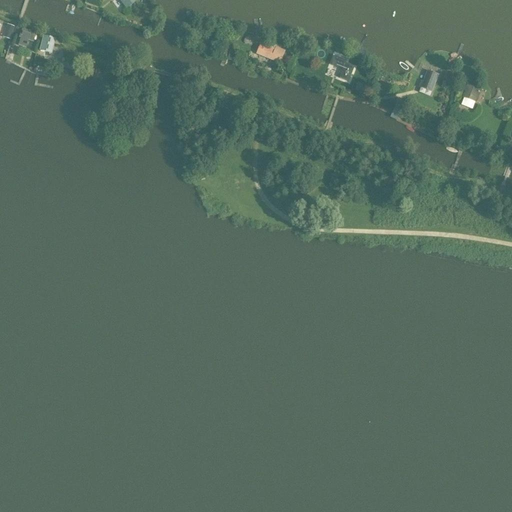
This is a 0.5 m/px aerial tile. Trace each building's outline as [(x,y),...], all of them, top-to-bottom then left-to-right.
[(119,0),(127,9),(136,2),(134,0),(119,0)] [(9,27),(6,33),(13,36),(15,29),(9,27)] [(33,44),(36,35),(24,31),(22,38),(20,37),(19,39),(21,40),(18,46),(25,49),(28,42),(33,44)] [(51,55),(55,41),(44,38),(40,52),(51,55)] [(261,49),(258,56),(280,65),(285,53),(276,49),(274,53),(265,49),(265,51),(261,49)] [(333,63),(332,64),(333,65),(333,66),(334,66),(342,69),(343,70),(343,71),(343,72),(340,78),(350,82),(355,67),(348,65),(348,64),(347,64),(347,63),(347,62),(335,57),(333,63)] [(431,77),(427,75),(423,84),(422,83),(420,87),(431,92),(437,77),(432,75),(431,77)] [(357,84),(355,89),(369,94),(371,89),(357,84)] [(476,103),(480,93),(473,90),(473,88),(468,86),(463,99),(476,103)] [(391,115),(390,118),(396,121),(405,102),(399,99),(392,115),(391,115)]
